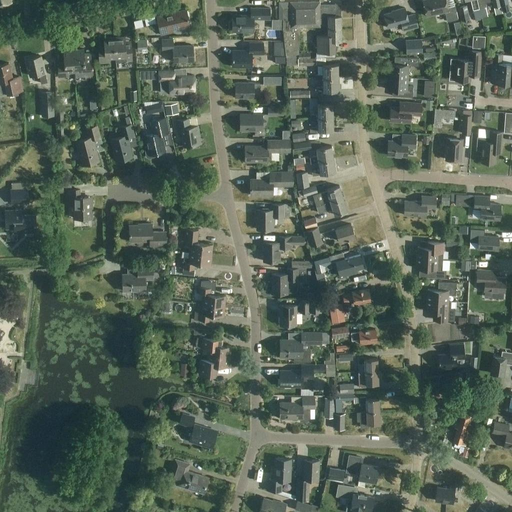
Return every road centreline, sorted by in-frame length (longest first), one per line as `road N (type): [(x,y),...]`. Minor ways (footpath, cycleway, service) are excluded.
road 1 (residential): [(417,446),(407,303),(371,184)]
road 2 (residential): [(255,438),(254,322),(226,198)]
road 3 (residential): [(226,198),(209,0)]
road 4 (residential): [(371,184),(362,144),(359,0)]
road 5 (residential): [(417,446),(255,438)]
road 6 (residential): [(371,184),(392,177),(511,185)]
road 7 (tertiary): [(0,30),(117,0)]
